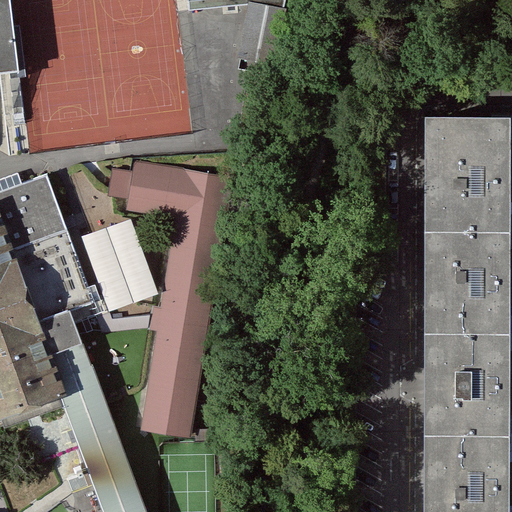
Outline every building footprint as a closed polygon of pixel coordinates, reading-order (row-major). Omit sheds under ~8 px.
[(0,0),(0,74),(20,72),(11,0),(0,0)] [(283,6),(283,0),(187,0),(188,8),(247,2),(236,57),(274,64),(285,6),(283,6)] [(271,73),(248,69),(239,127),(263,123),(271,73)] [(425,229),(511,229),(511,117),(426,117),(425,229)] [(141,428),(192,436),(233,174),(134,158),(127,208),(175,215),(141,428)] [(52,349),(82,338),(71,307),(94,298),(46,172),(0,188),(0,412),(59,391),(67,388),(52,349)] [(158,290),(131,216),(82,234),(109,308),(158,290)] [(425,333),(511,332),(511,229),(425,229),(425,333)] [(424,435),(510,434),(511,332),(425,333),(424,435)] [(147,511),(82,338),(52,349),(67,388),(59,391),(104,511),(147,511)] [(424,511),(510,511),(510,434),(424,435),(424,511)]
